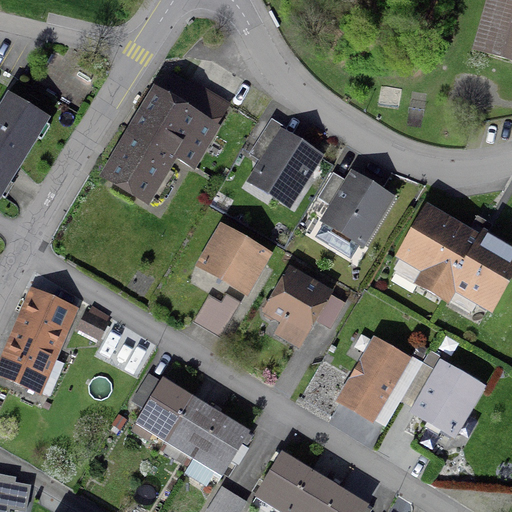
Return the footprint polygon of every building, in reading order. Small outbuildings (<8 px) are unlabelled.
[(511,0),(488,0),(473,51),(511,62),(511,0)] [(185,87),(168,77),(105,179),(144,202),(171,157),(190,169),(227,106),(188,82),(185,87)] [(0,194),(44,122),(8,99),(0,112),(0,194)] [(288,205),(317,158),(281,135),(254,178),(272,189),(273,196),(288,205)] [(388,200),(351,178),(347,185),(331,175),(316,200),(332,210),(324,223),(360,245),(388,200)] [(472,229),(468,236),(427,213),(399,261),(423,275),(420,281),(448,297),(452,290),(488,310),(511,270),(511,254),(483,238),(485,235),(483,234),(483,235),(472,229)] [(244,293),(264,258),(221,233),(201,267),(244,293)] [(262,310),(264,317),(270,321),(277,319),(303,334),(326,296),(289,274),(272,303),(266,304),(262,310)] [(238,305),(224,297),(219,306),(233,314),(238,305)] [(67,312),(34,298),(0,376),(0,377),(32,392),(67,312)] [(97,340),(104,326),(86,317),(79,330),(97,340)] [(370,421),(404,363),(374,345),(340,404),(370,421)] [(451,437),(479,389),(441,367),(413,415),(428,423),(424,430),(436,437),(440,430),(451,437)] [(140,421),(167,437),(222,471),(219,477),(220,478),(243,441),(246,436),(210,414),(174,392),(177,387),(175,385),(172,384),(169,389),(161,384),(160,385),(148,377),(131,404),(144,412),(135,426),(137,427),(140,421)] [(255,499),(256,500),(260,495),(287,511),(363,511),(365,510),(332,489),(280,458),(277,462),(255,499)] [(0,484),(0,511),(20,511),(24,496),(30,497),(31,490),(0,484)] [(220,489),(206,511),(239,511),(244,504),(239,501),(226,493),(220,489)]
